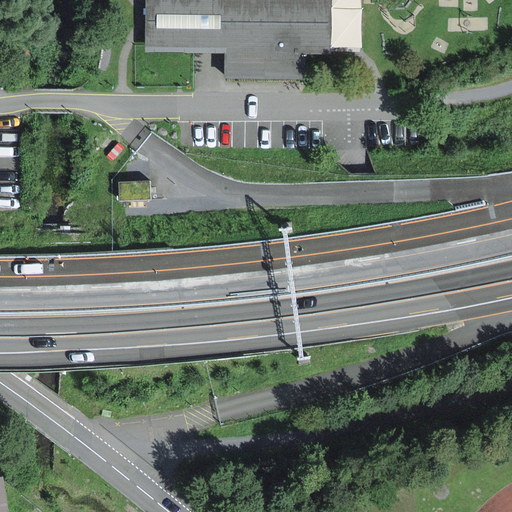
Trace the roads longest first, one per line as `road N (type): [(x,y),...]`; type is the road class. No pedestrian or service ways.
road 1 (motorway): [(511,232),(291,271),(0,290)]
road 2 (motorway): [(0,335),(297,316),(511,279)]
road 3 (track): [(163,435),(194,447),(305,436),(511,385)]
road 4 (tertiary): [(0,383),(167,511)]
road 5 (track): [(386,109),(511,86)]
